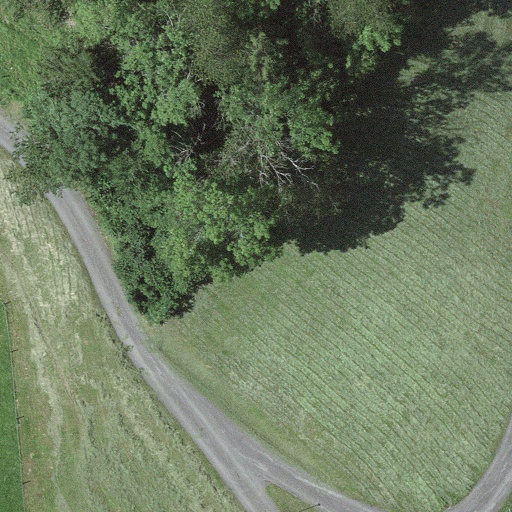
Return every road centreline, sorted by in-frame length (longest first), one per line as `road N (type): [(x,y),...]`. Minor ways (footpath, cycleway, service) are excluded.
road 1 (unclassified): [(0,134),(44,163),(152,373),(260,511)]
road 2 (track): [(152,373),(339,511)]
